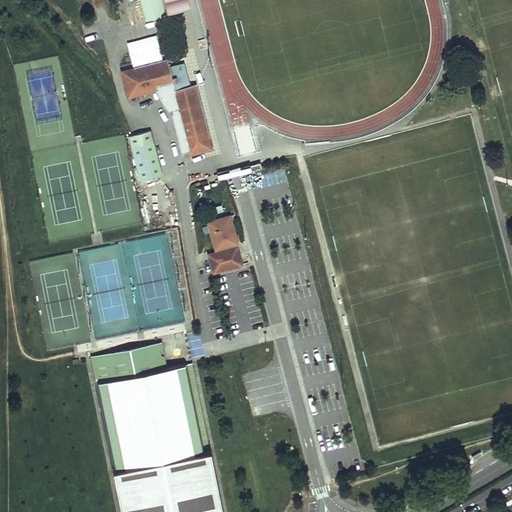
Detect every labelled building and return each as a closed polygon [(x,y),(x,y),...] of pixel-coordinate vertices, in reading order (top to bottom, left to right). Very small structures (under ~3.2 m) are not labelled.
[(162,13),(158,0),(142,0),(146,17),(162,13)] [(158,0),(162,13),(170,11),(167,0),(158,0)] [(167,0),(170,11),(187,7),(189,7),(187,0),(167,0)] [(134,67),(135,71),(169,63),(168,58),(134,67)] [(135,71),(126,73),(131,93),(158,86),(158,88),(156,89),(157,93),(158,96),(159,98),(160,100),(161,102),(163,104),(164,106),(168,108),(172,107),(172,110),(170,110),(182,153),(208,147),(206,137),(192,85),(188,86),(182,87),(181,84),(185,83),(181,67),(171,70),(169,63),(135,71)] [(197,84),(192,85),(206,137),(210,136),(197,84)] [(128,135),(140,180),(162,174),(150,130),(128,135)] [(259,163),(240,168),(241,172),(260,167),(259,164),(259,163)] [(258,174),(261,187),(286,181),(283,168),(258,174)] [(224,221),(223,218),(208,221),(216,249),(238,243),(231,219),(224,221)] [(209,254),(214,272),(243,264),(238,246),(209,254)] [(157,343),(90,357),(95,382),(104,425),(113,469),(121,511),(221,511),(191,362),(189,362),(183,363),(167,367),(162,368),(161,364),(161,360),(162,357),(164,354),(158,350),(157,343)]
